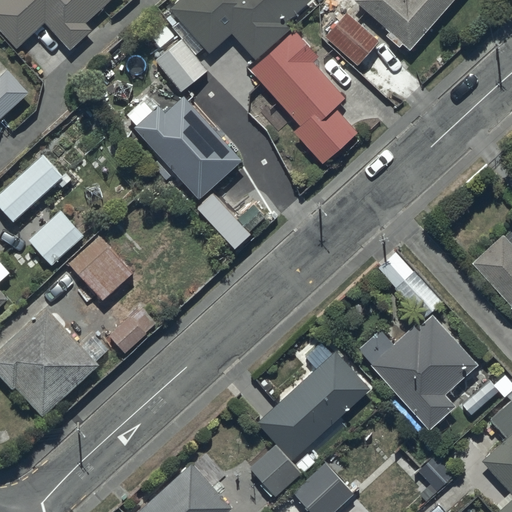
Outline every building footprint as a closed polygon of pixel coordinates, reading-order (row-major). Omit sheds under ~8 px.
[(0,0),(0,32),(16,51),(45,26),(69,53),(92,32),(86,25),(113,0),(0,0)] [(180,0),(170,9),(174,13),(166,20),(196,55),(204,49),(208,55),(232,34),(255,61),(292,29),(287,23),(313,0),(312,0),(180,0)] [(354,0),(353,1),(388,32),(385,36),(399,49),(402,45),(410,52),(456,0),(354,0)] [(378,43),(346,14),(325,38),(357,66),(378,43)] [(174,36),(159,17),(143,29),(159,48),(174,36)] [(294,30),(250,70),(301,127),(293,133),(322,166),(358,134),(335,109),(345,100),(312,62),(318,57),(294,30)] [(207,72),(181,40),(155,62),(181,93),(207,72)] [(355,80),(335,52),(322,61),(343,89),(355,80)] [(0,78),(0,119),(29,92),(8,71),(0,78)] [(165,114),(158,106),(133,129),(199,201),(242,161),(184,97),(165,114)] [(44,155),(0,193),(0,208),(13,223),(64,178),(44,155)] [(84,236),(60,211),(50,220),(40,208),(27,220),(38,232),(27,242),(51,267),(84,236)] [(511,232),(510,230),(472,265),(511,308),(511,232)] [(99,233),(66,262),(102,302),(135,273),(99,233)] [(443,303),(395,252),(379,267),(398,287),(394,291),(423,321),(443,303)] [(0,283),(10,274),(0,262),(0,308),(8,302),(0,293),(0,283)] [(141,308),(109,337),(125,354),(157,324),(141,308)] [(47,310),(0,352),(0,378),(12,391),(15,388),(43,419),(99,367),(95,363),(107,352),(90,334),(79,344),(47,310)] [(478,365),(433,315),(420,327),(417,323),(393,346),(379,331),(357,351),(430,432),(457,408),(445,395),(478,365)] [(370,390),(336,352),(257,424),(277,446),(251,470),(276,498),(302,474),(291,462),(370,390)] [(460,403),(471,415),(498,391),(505,398),(511,391),(511,384),(505,377),(495,387),(488,379),(460,403)] [(511,511),(511,400),(489,421),(506,440),(481,462),(511,496),(511,501),(499,511),(511,511)] [(437,492),(454,476),(433,455),(417,472),(437,492)] [(227,511),(232,508),(190,463),(137,511),(227,511)] [(324,463),(293,493),(310,511),(335,511),(354,495),(324,463)]
